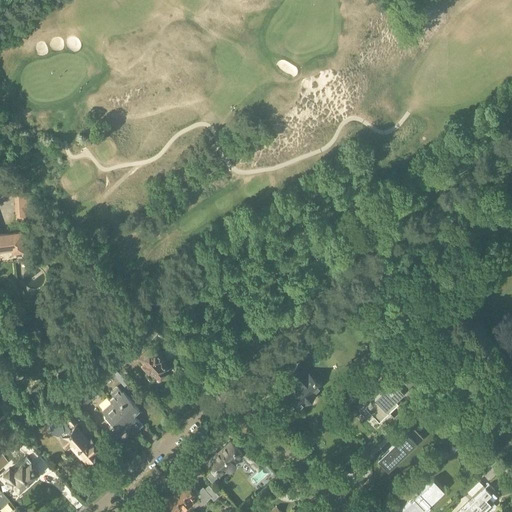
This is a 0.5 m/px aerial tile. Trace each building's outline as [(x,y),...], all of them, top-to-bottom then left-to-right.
[(30,219),(30,214),(29,203),(16,204),(17,220),(30,219)] [(20,231),(18,231),(0,233),(0,247),(12,246),(12,249),(22,248),(20,231)] [(149,340),(160,330),(153,323),(142,333),(149,340)] [(163,368),(167,365),(165,363),(166,363),(163,360),(161,359),(164,356),(160,353),(161,352),(157,349),(149,341),(137,352),(138,354),(138,355),(144,361),(141,364),(147,370),(150,368),(156,375),(157,374),(159,377),(160,377),(162,379),(165,379),(167,377),(168,374),(166,372),(166,371),(163,368)] [(400,371),(409,362),(402,354),(392,363),(400,371)] [(117,369),(125,362),(121,357),(113,364),(117,369)] [(308,373),(307,374),(298,365),(288,375),(298,384),(295,386),(294,385),(291,389),(292,390),(285,397),(297,408),(304,401),(305,403),(307,401),(310,401),(313,398),(313,396),(315,394),(313,392),(320,385),(314,378),(315,378),(310,373),(309,374),(308,373)] [(376,418),(413,383),(406,376),(400,381),(396,377),(392,380),(380,391),(380,390),(367,402),(359,410),(367,418),(372,414),(376,418)] [(79,407),(83,404),(84,405),(93,397),(82,385),(73,393),(75,395),(71,398),(79,407)] [(137,415),(134,412),(139,408),(122,390),(122,391),(117,386),(111,392),(113,395),(110,398),(138,429),(142,425),(135,417),(137,415)] [(438,396),(433,391),(425,399),(430,404),(438,396)] [(58,400),(65,408),(70,403),(63,396),(58,400)] [(132,434),(138,429),(110,398),(109,398),(111,400),(102,409),(107,414),(104,416),(109,423),(110,422),(120,432),(124,429),(127,432),(129,430),(132,434)] [(447,406),(439,398),(436,401),(444,410),(447,406)] [(59,414),(65,408),(58,400),(52,406),(59,414)] [(68,422),(73,417),(68,411),(63,416),(68,422)] [(75,425),(73,423),(75,420),(73,417),(68,422),(69,423),(66,425),(63,421),(62,423),(55,421),(50,425),(51,432),(58,435),(59,433),(62,436),(60,438),(66,445),(69,443),(76,450),(79,448),(77,447),(79,445),(78,444),(81,442),(78,439),(84,434),(75,425)] [(386,471),(417,441),(406,430),(375,460),(386,471)] [(453,436),(434,454),(442,462),(461,444),(460,443),(463,441),(456,433),(453,436)] [(85,461),(100,447),(90,437),(88,439),(84,434),(78,439),(81,442),(78,444),(79,445),(77,447),(79,448),(76,450),(76,451),(74,453),(79,459),(82,457),(85,461)] [(23,457),(32,448),(25,440),(16,449),(23,457)] [(265,463),(251,447),(243,454),(231,440),(207,462),(219,474),(226,467),(227,469),(228,469),(229,469),(230,469),(232,469),(233,468),(234,466),(235,465),(236,464),(235,463),(235,462),(234,461),(239,455),(255,472),(265,463)] [(499,475),(508,467),(500,458),(491,466),(499,475)] [(38,474),(39,473),(33,466),(34,465),(31,461),(24,467),(22,465),(17,469),(29,482),(34,478),(36,478),(38,476),(38,474)] [(1,468),(5,472),(3,474),(8,479),(6,481),(11,487),(13,485),(19,491),(29,482),(17,469),(14,472),(10,468),(9,468),(6,464),(1,468)] [(217,478),(210,471),(205,475),(212,482),(217,478)] [(409,497),(411,499),(399,511),(401,509),(403,511),(420,511),(443,490),(433,479),(419,492),(417,490),(409,497)] [(190,500),(196,494),(185,483),(166,500),(176,511),(175,511),(186,511),(187,511),(185,509),(192,502),(190,500)] [(202,494),(199,496),(204,502),(211,495),(214,499),(218,495),(209,485),(205,489),(203,487),(199,491),(202,494)] [(487,496),(491,493),(485,487),(464,507),(461,510),(459,511),(484,511),(494,503),(487,496)] [(2,498),(0,495),(0,509),(10,500),(5,495),(2,498)] [(240,507),(244,511),(250,506),(246,501),(240,507)]
